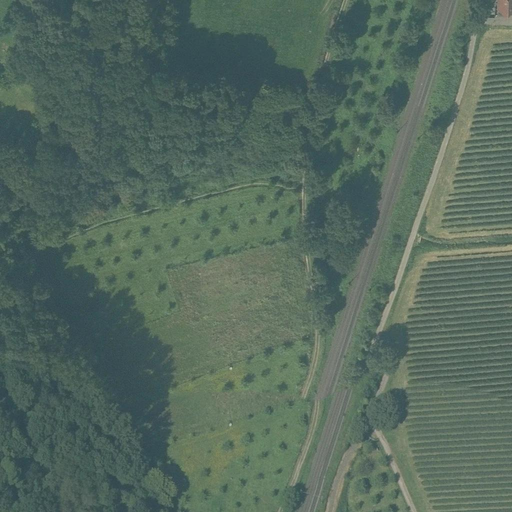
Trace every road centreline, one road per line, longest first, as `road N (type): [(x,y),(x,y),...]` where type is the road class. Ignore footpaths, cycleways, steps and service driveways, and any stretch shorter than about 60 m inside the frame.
road 1 (track): [(269,511),(314,404),(318,357),(304,218),(355,0)]
road 2 (track): [(480,53),(370,389)]
road 3 (track): [(431,511),(370,389)]
road 4 (track): [(370,389),(339,450),(324,511)]
